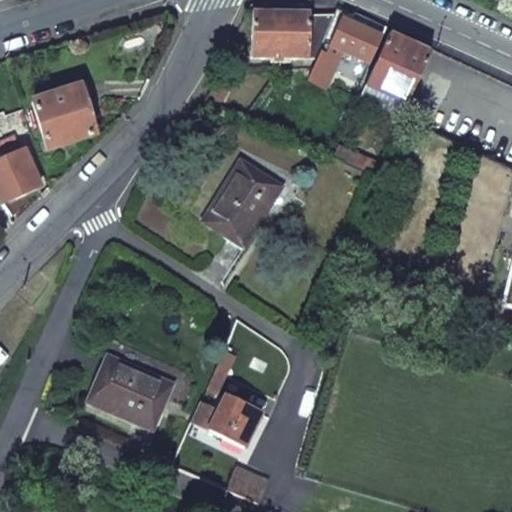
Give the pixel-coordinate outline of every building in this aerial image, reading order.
[(285,15),(250,15),(250,60),(270,60),(270,64),(289,65),(289,61),(307,61),(309,14),(285,15)] [(361,28),(341,19),(328,47),(369,65),(382,37),(361,28)] [(408,46),(388,37),(365,89),(405,108),(429,55),(408,46)] [(337,60),(320,52),(307,81),(323,88),(337,60)] [(82,88),(29,104),(44,151),(92,137),(88,124),(84,110),(88,109),(82,88)] [(0,205),(2,205),(2,206),(41,188),(24,150),(0,160),(0,205)] [(281,189),(239,162),(200,224),(221,237),(243,251),(281,189)] [(511,265),(502,306),(511,308),(511,265)] [(139,372),(105,357),(86,403),(153,432),(173,386),(139,372)] [(216,371),(207,390),(217,395),(225,376),(216,371)] [(261,414),(224,398),(218,412),(209,432),(245,448),(261,414)] [(218,412),(200,404),(191,424),(209,432),(218,412)] [(225,491),(258,506),(267,484),(235,470),(225,491)]
